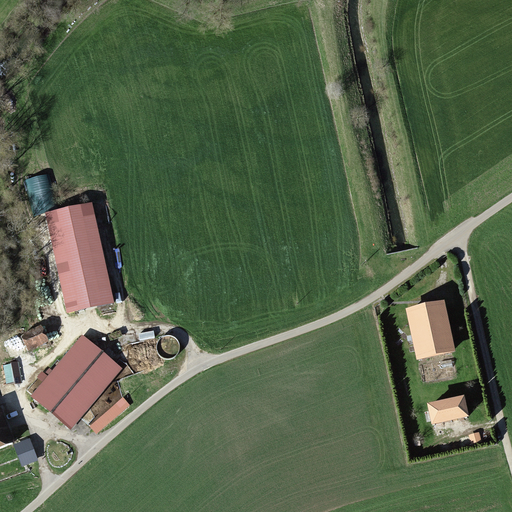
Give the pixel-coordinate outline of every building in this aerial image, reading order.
[(114,303),(93,204),(45,214),(67,313),(114,303)] [(410,310),(419,358),(457,350),(448,302),(410,310)] [(48,342),(41,326),(21,334),(28,350),(48,342)] [(83,338),(35,399),(73,430),(122,369),(83,338)] [(468,398),(432,406),(436,425),(472,417),(468,398)] [(0,447),(15,441),(0,406),(0,447)] [(30,438),(13,444),(22,467),(38,460),(30,438)]
